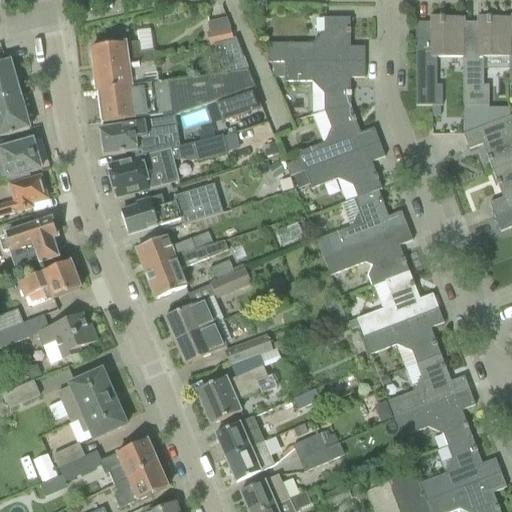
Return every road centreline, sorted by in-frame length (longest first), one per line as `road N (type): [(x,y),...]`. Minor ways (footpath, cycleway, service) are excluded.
road 1 (residential): [(40,0),(75,164),(147,366),(216,511)]
road 2 (residential): [(496,377),(390,106),(382,0)]
